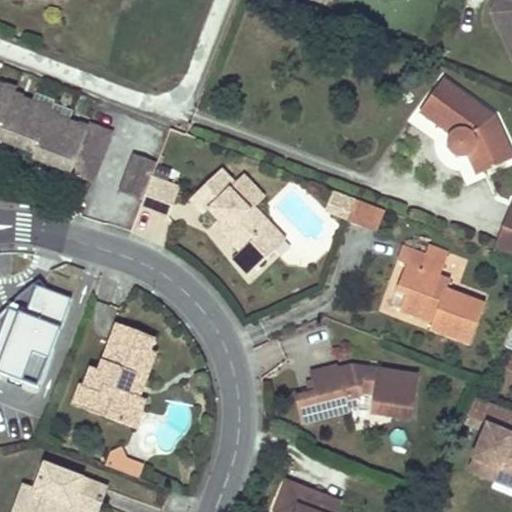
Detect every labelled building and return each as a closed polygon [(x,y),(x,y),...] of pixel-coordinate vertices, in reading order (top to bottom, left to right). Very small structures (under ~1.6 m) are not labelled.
[(511,0),(497,0),(492,14),(511,52),(511,0)] [(466,153),(470,151),(479,171),(511,156),(511,144),(497,110),(447,76),(423,110),(452,131),(451,133),(450,136),(450,141),(451,144),(452,146),(453,149),(455,150),(458,152),(462,153),(466,153)] [(0,142),(32,154),(32,159),(70,174),(86,127),(69,121),(47,113),(50,108),(31,100),(12,93),(14,89),(0,84),(0,142)] [(91,182),(109,133),(89,124),(86,127),(70,174),(91,182)] [(118,191),(140,200),(153,162),(132,154),(118,191)] [(245,248),(262,266),(279,248),(266,236),(278,224),(259,204),(270,195),(248,174),(240,182),(225,167),(194,198),(208,212),(213,207),(224,217),(234,228),(229,232),(245,248)] [(141,207),(168,216),(180,185),(153,174),(141,207)] [(349,217),(357,197),(334,188),(327,206),(332,211),(349,217)] [(375,230),(384,207),(357,197),(349,217),(348,220),(375,230)] [(229,232),(234,228),(224,217),(218,223),(229,232)] [(511,223),(507,221),(498,248),(511,252),(511,223)] [(279,248),(291,236),(278,224),(266,236),(279,248)] [(447,257),(450,247),(430,240),(426,250),(447,257)] [(431,328),(472,342),(488,300),(449,286),(453,275),(441,271),(447,257),(426,250),(404,242),(398,256),(408,260),(397,290),(407,293),(402,308),(434,320),(431,328)] [(254,274),(262,266),(245,248),(236,257),(254,274)] [(36,291),(59,300),(61,294),(38,285),(36,291)] [(39,338),(55,344),(66,313),(56,309),(59,300),(36,291),(27,315),(17,312),(4,320),(1,327),(6,337),(0,339),(0,373),(24,382),(39,338)] [(17,312),(8,309),(4,320),(17,312)] [(93,389),(92,389),(93,389),(85,411),(124,424),(135,396),(128,394),(130,389),(133,381),(139,383),(142,375),(148,378),(159,351),(151,349),(156,336),(119,323),(101,371),(95,368),(87,387),(93,389)] [(301,403),(306,421),(353,409),(352,404),(363,401),(363,389),(376,391),(374,410),(414,415),(419,372),(355,363),(341,367),(340,363),(313,371),(316,379),(309,381),(312,392),(299,395),(301,403)] [(140,401),(148,378),(142,375),(139,383),(133,381),(130,389),(128,394),(135,396),(124,424),(138,430),(147,404),(140,401)] [(85,411),(93,389),(92,389),(87,387),(82,386),(75,407),(85,411)] [(511,488),(511,425),(488,415),(466,470),(495,481),(511,488)] [(116,457),(112,466),(145,479),(149,469),(131,461),(126,452),(116,457)] [(51,484),(58,469),(49,466),(44,481),(51,484)] [(92,511),(102,511),(111,488),(58,469),(51,484),(44,481),(41,490),(29,486),(20,511),(64,511),(68,503),(92,511)] [(345,511),(351,497),(293,474),(280,509),(286,511),(345,511)] [(92,511),(68,503),(64,511),(92,511)]
